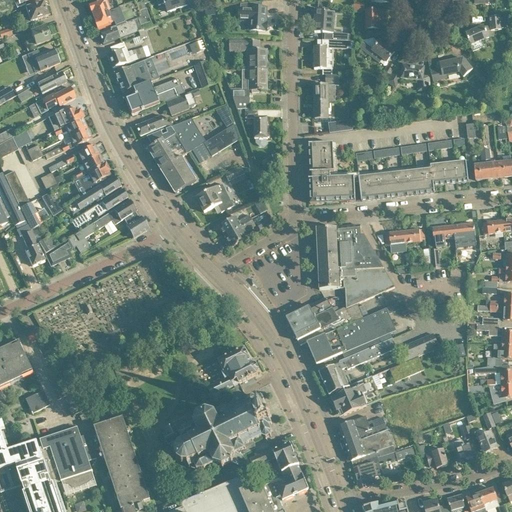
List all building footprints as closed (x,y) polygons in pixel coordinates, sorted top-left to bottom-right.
[(13,0),(17,8),(19,8),(26,5),(25,3),(32,0),(13,0)] [(124,7),(124,6),(121,0),(117,2),(116,0),(105,0),(89,6),(92,14),(94,14),(95,18),(124,7)] [(117,28),(148,15),(147,10),(145,6),(145,5),(151,3),(150,0),(142,0),(135,3),(135,2),(124,6),(124,7),(95,18),(97,21),(95,22),(99,31),(116,24),(117,28)] [(156,0),(159,6),(164,4),(167,13),(187,6),(184,0),(156,0)] [(48,17),(43,3),(27,8),(20,11),(24,25),(48,17)] [(267,8),(262,8),(262,3),(241,5),(240,8),(238,8),(238,22),(253,22),(252,31),(267,32),(267,30),(269,29),(269,26),(267,25),(267,23),(266,23),(267,16),(267,8)] [(354,3),(353,11),(364,11),(364,3),(354,3)] [(215,7),(205,8),(206,16),(216,15),(215,7)] [(314,19),(313,25),(315,25),(315,33),(323,34),(323,41),(338,41),(354,41),(353,35),(333,34),(335,12),(316,11),(315,19),(314,19)] [(386,20),(386,11),(366,12),(366,30),(379,30),(379,20),(386,20)] [(152,26),(151,23),(148,15),(117,28),(100,34),(104,45),(121,39),(138,32),(152,26)] [(484,27),(465,35),(470,46),(473,52),(484,47),(483,44),(489,41),(488,39),(489,39),(488,37),(493,36),(493,31),(501,30),(501,29),(506,28),(505,18),(505,15),(500,15),(489,17),(489,26),(484,27)] [(26,50),(50,40),(45,27),(31,33),(33,40),(24,43),(26,50)] [(0,39),(12,35),(10,29),(0,32),(0,39)] [(364,41),(360,47),(370,55),(379,62),(382,59),(387,63),(395,53),(380,42),(379,43),(373,39),(364,41)] [(267,63),(267,50),(257,50),(257,41),(230,41),(230,48),(237,48),(237,52),(242,52),(242,51),(247,51),(247,70),(250,70),(250,71),(267,71),(267,70),(268,70),(268,63),(267,63)] [(354,50),(354,41),(338,41),(323,41),(322,48),(314,48),(314,70),(322,70),(322,76),(326,76),(333,76),(333,70),(333,50),(354,50)] [(200,42),(193,45),(196,53),(204,50),(200,42)] [(127,53),(126,49),(108,56),(113,69),(138,60),(150,56),(147,47),(142,48),(132,51),(131,51),(127,53)] [(60,65),(59,63),(60,61),(58,58),(57,58),(54,50),(39,56),(37,52),(27,56),(35,74),(40,72),(60,65)] [(472,71),(469,66),(463,59),(440,64),(441,70),(431,72),(434,84),(440,82),(439,80),(442,79),(442,77),(463,72),(466,76),(472,71)] [(206,61),(194,66),(201,89),(215,84),(206,61)] [(389,63),(383,73),(390,76),(395,67),(389,63)] [(423,81),(424,69),(403,66),(402,73),(393,72),(386,83),(396,89),(401,80),(416,81),(417,90),(425,89),(424,81),(423,81)] [(131,67),(115,74),(119,84),(139,76),(137,71),(133,72),(131,67)] [(267,91),(267,71),(250,71),(250,70),(247,70),(242,70),(242,90),(247,91),(249,91),(250,91),(267,91)] [(480,71),(476,75),(486,88),(491,84),(480,71)] [(50,91),(66,83),(61,73),(37,85),(40,91),(42,95),(50,91)] [(141,82),(139,76),(119,84),(123,94),(134,90),(139,88),(137,84),(141,82)] [(315,86),(315,103),(328,103),(333,102),(333,92),(335,92),(335,86),(339,86),(339,76),(333,76),(326,76),(326,86),(315,86)] [(185,95),(178,79),(153,89),(150,83),(139,88),(134,90),(137,97),(126,101),(132,115),(147,109),(148,111),(151,110),(150,107),(171,99),(171,100),(185,95)] [(75,100),(69,88),(54,96),(53,94),(34,103),(40,116),(47,112),(47,111),(59,105),(60,107),(75,100)] [(0,105),(14,98),(10,90),(0,96),(0,105)] [(21,103),(32,97),(27,90),(17,96),(21,103)] [(201,96),(199,90),(166,104),(171,116),(189,109),(189,108),(198,105),(195,98),(201,96)] [(249,91),(247,91),(242,90),(230,90),(237,110),(249,110),(249,91)] [(432,93),(424,94),(425,110),(433,109),(432,93)] [(328,120),(328,103),(315,103),(315,120),(318,120),(318,124),(328,124),(330,134),(353,131),(351,121),(330,124),(330,120),(328,120)] [(65,111),(48,119),(54,132),(60,129),(65,126),(82,119),(83,119),(79,112),(78,112),(77,109),(66,113),(65,111)] [(258,119),(258,112),(245,112),(245,119),(254,119),(255,140),(268,140),(267,118),(258,119)] [(162,116),(136,127),(141,137),(148,135),(148,136),(171,127),(173,126),(170,119),(164,122),(162,116)] [(86,130),(82,119),(65,126),(60,129),(54,132),(56,137),(62,134),(68,132),(70,137),(86,130)] [(148,136),(147,137),(153,147),(148,150),(154,161),(157,159),(159,163),(157,164),(161,171),(182,158),(204,144),(206,143),(200,133),(192,120),(171,128),(171,127),(148,136)] [(475,138),(474,124),(466,125),(467,139),(475,138)] [(239,139),(234,126),(218,136),(206,143),(204,144),(212,157),(239,140),(239,139)] [(0,144),(2,143),(7,141),(12,138),(15,137),(11,130),(0,135),(0,144)] [(75,147),(91,140),(86,130),(70,137),(72,142),(67,145),(61,148),(61,147),(44,155),(46,160),(63,152),(63,153),(69,150),(69,149),(74,147),(75,147)] [(30,141),(26,131),(19,134),(24,144),(30,141)] [(18,150),(12,138),(7,141),(12,153),(18,150)] [(12,153),(7,141),(2,143),(7,155),(12,153)] [(331,180),(330,174),(334,174),(333,144),(309,145),(310,175),(312,175),(313,181),(309,181),(310,195),(312,195),(313,201),(310,201),(310,205),(327,204),(327,201),(335,201),(335,204),(356,203),(355,179),(331,180)] [(484,144),(479,145),(480,150),(481,150),(482,161),(486,160),(487,160),(486,150),(484,150),(484,144)] [(38,146),(33,149),(38,160),(43,157),(38,146)] [(83,164),(99,156),(94,146),(78,154),(83,164)] [(38,160),(33,149),(27,151),(32,162),(38,160)] [(218,157),(225,166),(234,159),(227,150),(218,157)] [(364,154),(356,155),(357,162),(365,161),(364,154)] [(88,174),(105,166),(105,165),(104,166),(99,156),(83,164),(88,174)] [(75,162),(72,157),(65,161),(67,165),(75,162)] [(501,163),(498,163),(500,179),(511,177),(511,172),(511,162),(510,157),(503,157),(503,163),(501,163)] [(196,181),(182,158),(161,171),(174,191),(173,191),(175,195),(196,181)] [(50,173),(67,165),(65,161),(64,160),(48,169),(50,173)] [(466,162),(455,164),(457,184),(469,183),(466,162)] [(486,164),(488,180),(500,179),(498,163),(486,164)] [(457,184),(455,164),(443,165),(446,185),(457,184)] [(486,164),(474,166),(476,181),(488,180),(486,164)] [(446,185),(443,165),(431,166),(431,170),(432,170),(434,187),(446,185)] [(82,177),(79,179),(87,195),(111,180),(109,177),(107,173),(108,172),(105,166),(88,174),(82,177)] [(241,167),(225,174),(227,181),(244,173),(241,167)] [(432,170),(431,170),(359,178),(362,202),(435,194),(434,187),(432,170)] [(14,172),(4,177),(6,182),(17,177),(14,172)] [(57,185),(51,174),(46,177),(51,188),(57,185)] [(17,177),(6,182),(9,187),(19,182),(17,177)] [(51,188),(46,177),(41,179),(46,190),(51,188)] [(101,200),(121,188),(114,177),(111,180),(87,195),(78,201),(67,208),(72,216),(95,201),(96,203),(100,201),(102,200),(101,200)] [(0,224),(1,226),(7,223),(5,219),(12,216),(17,225),(25,221),(5,181),(0,183),(0,224)] [(19,182),(9,187),(12,192),(21,188),(19,182)] [(223,185),(196,198),(204,213),(218,207),(222,214),(231,208),(233,206),(226,192),(223,185)] [(21,188),(12,192),(14,197),(24,193),(21,188)] [(107,212),(128,199),(122,190),(95,208),(73,222),(77,228),(90,220),(88,216),(94,212),(98,217),(107,212)] [(24,193),(14,197),(17,202),(26,198),(24,193)] [(48,194),(42,197),(52,218),(62,211),(61,210),(61,211),(57,204),(56,203),(53,204),(48,194)] [(52,218),(42,197),(29,203),(20,207),(26,221),(31,231),(39,225),(44,223),(52,218)] [(26,198),(17,202),(19,207),(20,207),(29,203),(26,198)] [(137,212),(129,201),(103,218),(92,224),(68,240),(75,250),(76,249),(79,255),(80,255),(90,249),(84,239),(112,222),(115,226),(124,220),(128,226),(141,219),(140,219),(136,212),(137,212)] [(236,217),(219,227),(224,235),(232,231),(234,233),(253,222),(249,216),(239,222),(236,217)] [(260,231),(271,225),(267,218),(257,225),(260,231)] [(143,223),(141,219),(128,226),(126,227),(133,239),(148,230),(147,229),(147,228),(145,224),(144,224),(143,223)] [(511,220),(502,222),(504,234),(511,232),(511,220)] [(31,231),(26,221),(15,227),(17,231),(20,238),(21,237),(28,250),(25,251),(32,267),(45,261),(31,231)] [(232,231),(224,235),(231,248),(248,238),(245,233),(256,227),(253,222),(234,233),(232,231)] [(502,222),(483,224),(484,236),(494,235),(504,234),(502,222)] [(474,225),(453,227),(455,239),(456,249),(476,247),(474,225)] [(345,289),(390,280),(364,237),(361,237),(360,227),(338,229),(317,230),(317,239),(317,245),(314,245),(314,255),(318,254),(318,270),(319,270),(320,291),(345,289)] [(455,239),(453,227),(433,229),(434,242),(435,242),(436,249),(446,248),(445,240),(455,239)] [(424,231),(404,233),(406,245),(425,242),(424,231)] [(404,233),(385,235),(386,247),(390,246),(391,255),(406,253),(406,245),(404,233)] [(38,244),(45,254),(54,248),(48,238),(38,244)] [(74,250),(75,250),(68,240),(54,248),(45,254),(44,255),(50,268),(72,258),(70,254),(74,251),(74,250)] [(485,240),(479,241),(480,252),(488,251),(486,241),(486,240),(485,240)] [(432,270),(431,252),(430,249),(423,250),(425,271),(432,270)] [(438,252),(431,252),(432,270),(439,270),(438,252)] [(468,254),(456,255),(457,267),(469,265),(468,254)] [(410,267),(410,258),(400,258),(400,267),(410,267)] [(511,283),(511,269),(506,270),(506,269),(498,269),(498,277),(492,277),(491,282),(483,282),(482,288),(497,289),(497,283),(511,283)] [(307,343),(363,318),(359,308),(357,304),(394,287),(390,280),(345,289),(346,308),(339,311),(337,307),(333,309),(329,301),(327,302),(325,299),(309,308),(309,307),(286,318),(298,342),(301,346),(307,343)] [(364,306),(359,308),(363,318),(368,316),(364,306)] [(388,334),(395,330),(385,308),(368,316),(363,318),(307,343),(307,344),(309,344),(318,364),(316,365),(317,366),(343,354),(345,359),(382,344),(379,338),(388,334)] [(482,318),(482,326),(499,327),(500,319),(482,318)] [(476,325),(476,330),(482,331),(487,331),(489,332),(488,336),(503,337),(503,346),(511,346),(511,332),(503,332),(499,332),(499,327),(482,326),(476,325)] [(39,330),(28,336),(31,343),(43,337),(39,330)] [(408,354),(402,357),(405,363),(439,349),(433,335),(405,347),(408,354)] [(47,339),(36,345),(40,351),(44,360),(55,355),(54,353),(51,346),(47,339)] [(339,364),(320,373),(327,390),(347,382),(342,370),(346,368),(348,371),(397,350),(393,340),(392,339),(382,344),(345,359),(340,362),(339,364)] [(0,389),(23,378),(23,377),(33,372),(20,344),(13,348),(12,346),(0,351),(0,389)] [(488,359),(487,368),(499,367),(502,366),(502,360),(511,360),(511,346),(503,346),(494,346),(493,359),(488,359)] [(470,347),(469,366),(485,366),(485,362),(474,362),(474,351),(475,351),(475,347),(470,347)] [(272,424),(270,420),(270,419),(272,418),(266,407),(265,408),(264,407),(263,407),(261,403),(258,404),(255,399),(256,398),(255,397),(254,398),(251,397),(251,396),(250,396),(250,397),(247,399),(247,398),(246,398),(239,385),(257,376),(259,371),(256,366),(252,364),(245,350),(219,362),(224,373),(222,374),(225,380),(207,389),(210,394),(208,395),(210,399),(234,387),(239,396),(233,399),(232,401),(233,403),(225,406),(224,409),(215,413),(207,411),(207,409),(205,409),(205,411),(199,415),(197,413),(196,414),(198,416),(194,423),(190,426),(186,417),(173,424),(174,426),(165,430),(167,434),(163,436),(168,446),(172,444),(171,448),(174,449),(176,450),(176,454),(174,455),(174,456),(176,455),(178,459),(176,461),(177,462),(178,460),(182,463),(181,465),(182,465),(183,463),(188,463),(188,465),(189,465),(189,467),(189,468),(190,468),(190,467),(191,468),(192,469),(195,470),(197,470),(198,469),(204,469),(205,470),(206,470),(205,469),(215,464),(222,466),(223,469),(224,469),(224,466),(231,463),(233,464),(239,466),(240,465),(242,466),(246,458),(243,457),(244,455),(255,449),(254,443),(253,441),(263,437),(266,438),(266,439),(267,439),(267,438),(269,437),(270,437),(271,436),(270,435),(271,432),(273,432),(273,431),(271,431),(269,426),(272,424)] [(390,370),(395,383),(424,371),(419,358),(390,370)] [(475,375),(499,374),(499,367),(475,370),(475,375)] [(511,385),(511,371),(501,372),(501,386),(511,385)] [(340,418),(367,407),(364,400),(379,394),(372,377),(350,387),(347,382),(327,390),(337,412),(340,418)] [(67,378),(51,386),(55,395),(71,385),(67,378)] [(74,392),(71,385),(55,395),(58,401),(74,392)] [(511,399),(511,385),(501,386),(495,386),(490,386),(494,405),(506,402),(506,399),(511,399)] [(51,406),(44,392),(26,400),(33,415),(34,415),(33,415),(44,410),(51,406)] [(498,413),(490,416),(494,425),(502,422),(498,413)] [(490,415),(484,417),(489,430),(495,428),(494,425),(490,416),(490,415)] [(368,424),(366,417),(339,427),(352,462),(363,458),(364,461),(378,458),(378,459),(395,453),(393,447),(387,431),(387,432),(382,419),(368,424)] [(131,451),(134,450),(123,418),(94,428),(96,433),(89,435),(94,451),(101,448),(103,455),(106,454),(107,458),(104,459),(110,475),(113,474),(114,478),(111,479),(117,496),(119,495),(121,499),(118,500),(122,511),(124,510),(124,511),(145,511),(146,511),(147,511),(144,503),(151,501),(149,495),(146,496),(144,492),(147,491),(142,474),(139,475),(138,471),(140,470),(135,454),(132,455),(131,451)] [(0,493),(1,494),(23,486),(30,511),(62,511),(53,485),(61,482),(61,483),(62,482),(63,485),(66,485),(69,486),(71,487),(73,489),(80,488),(87,484),(94,479),(92,473),(93,472),(93,471),(92,472),(89,462),(97,459),(94,451),(89,435),(81,438),(78,428),(40,441),(43,450),(40,451),(37,442),(8,452),(1,431),(5,430),(3,422),(0,422),(0,493)] [(469,426),(463,428),(467,441),(473,438),(469,426)] [(478,438),(484,454),(497,449),(491,433),(478,438)] [(469,445),(464,447),(461,440),(448,445),(450,452),(456,450),(460,463),(473,458),(469,445)] [(421,457),(426,456),(430,468),(436,466),(437,470),(448,466),(443,450),(428,455),(425,445),(419,448),(421,457)] [(272,450),(271,447),(254,454),(256,457),(250,460),(254,468),(276,458),(284,478),(300,471),(299,467),(290,446),(274,453),(272,450)] [(412,449),(395,454),(397,459),(398,462),(415,456),(412,449)] [(364,461),(366,466),(353,469),(358,485),(371,481),(371,482),(384,478),(380,465),(397,459),(395,454),(395,453),(378,459),(378,458),(364,461)] [(401,483),(400,475),(393,476),(394,484),(401,483)] [(210,491),(163,511),(276,511),(270,497),(275,495),(270,484),(250,492),(248,488),(245,490),(240,478),(210,491)] [(386,485),(384,478),(371,482),(371,481),(358,485),(359,491),(381,485),(381,486),(386,485)] [(511,501),(511,482),(503,486),(510,503),(511,501)] [(486,511),(499,507),(493,489),(480,494),(485,509),(486,511)] [(480,494),(467,499),(471,511),(486,511),(485,509),(480,494)] [(466,511),(462,496),(447,500),(449,506),(445,507),(445,511),(457,511),(462,510),(462,511),(466,511)] [(445,511),(445,507),(444,507),(444,506),(439,507),(437,501),(430,503),(431,504),(424,506),(425,511),(445,511)] [(408,511),(406,502),(405,502),(405,503),(399,504),(398,503),(380,508),(379,505),(364,508),(364,509),(365,509),(365,511),(408,511)]
